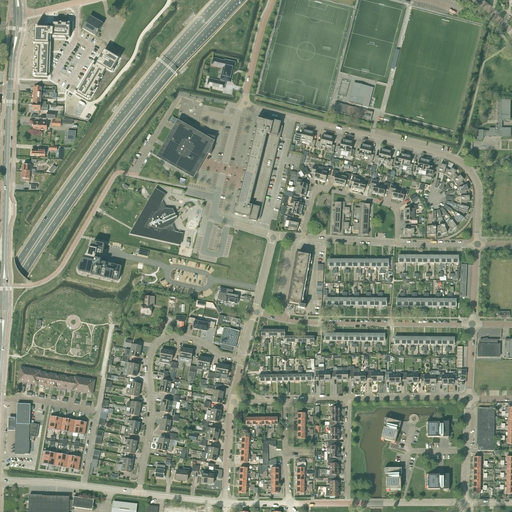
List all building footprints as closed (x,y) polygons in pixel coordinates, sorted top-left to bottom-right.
[(96,37),(103,24),(90,16),(82,30),(96,37)] [(35,26),(35,28),(34,44),(35,44),(35,49),(33,49),(33,52),(35,52),(34,56),(33,56),(33,60),(34,60),(34,65),(33,65),(33,68),(34,68),(34,73),(33,73),(33,76),(47,77),(48,37),(69,38),(69,23),(66,23),(66,24),(61,24),(61,23),(58,22),(58,24),(47,23),(47,28),(38,28),(38,27),(37,26),(36,26),(35,26)] [(79,52),(83,44),(78,41),(74,49),(79,52)] [(116,58),(104,50),(95,66),(93,65),(76,93),(88,100),(90,98),(89,97),(92,92),(93,93),(94,91),(93,90),(96,86),(97,86),(98,84),(98,83),(100,79),(101,79),(102,77),(101,76),(105,70),(112,73),(113,70),(112,70),(119,59),(119,58),(119,57),(118,57),(117,56),(116,58)] [(208,85),(223,89),(225,83),(224,83),(225,80),(230,81),(231,76),(232,76),(233,71),(235,63),(225,61),(225,62),(221,61),(217,60),(216,65),(220,66),(224,67),(221,79),(222,79),(221,82),(209,79),(208,85)] [(367,86),(354,83),(349,101),(349,103),(368,108),(370,99),(365,97),(367,86)] [(510,137),(510,128),(501,128),(502,120),(509,120),(510,100),(498,100),(498,125),(495,126),(495,129),(489,128),(489,131),(483,131),(474,130),(473,139),(483,139),(483,137),(501,137),(510,137)] [(335,102),(333,111),(371,121),(373,112),(335,102)] [(170,122),(175,125),(178,120),(173,117),(170,122)] [(257,119),(233,214),(249,218),(249,220),(256,222),(257,218),(260,219),(283,126),(280,126),(281,122),(273,120),(273,123),(257,119)] [(189,171),(192,173),(203,153),(211,155),(215,137),(199,133),(198,137),(191,133),(191,132),(190,132),(194,126),(184,120),(180,126),(180,125),(179,127),(168,145),(166,148),(162,156),(189,171)] [(33,130),(37,130),(37,132),(42,132),(42,131),(46,131),(47,123),(41,123),(41,124),(34,123),(33,130)] [(301,146),(302,142),(306,142),(309,131),(305,131),(303,130),(302,135),(296,133),(294,141),(297,142),(296,145),(301,146)] [(75,141),(76,131),(68,131),(68,134),(69,134),(69,139),(75,139),(75,141)] [(309,131),(306,142),(309,143),(309,146),(314,148),(316,141),(313,140),(314,133),(312,133),(312,132),(309,131)] [(322,146),(325,147),(328,136),(324,135),(324,136),(322,135),(320,142),(317,141),(316,148),(321,149),(322,146)] [(328,136),(325,147),(329,148),(328,151),(333,152),(335,146),(332,145),(334,138),(332,138),(332,137),(328,136)] [(341,151),(345,152),(348,141),(344,140),(344,141),(342,140),(340,147),(337,146),(335,153),(340,154),(341,151)] [(348,141),(345,152),(348,153),(348,156),(353,157),(354,151),(352,150),(353,143),(351,142),(348,141)] [(364,157),(367,146),(363,145),(361,145),(359,152),(356,151),(355,158),(360,159),(361,156),(364,157)] [(371,147),(367,146),(364,157),(368,158),(367,161),(372,162),(374,155),(371,155),(373,148),(371,147)] [(45,150),(45,149),(39,149),(39,150),(32,150),(32,155),(39,156),(39,157),(45,157),(45,150)] [(380,161),(384,162),(386,151),(383,150),(382,150),(380,150),(379,156),(376,156),(374,164),(379,165),(380,161)] [(386,151),(384,162),(387,162),(386,166),(391,167),(393,160),(390,159),(392,152),(390,152),(390,151),(386,151)] [(400,154),(399,158),(398,161),(395,161),(393,168),(398,170),(399,165),(403,166),(406,155),(402,154),(402,155),(400,154)] [(406,155),(403,166),(407,167),(405,171),(411,173),(413,165),(410,164),(411,157),(409,157),(409,156),(406,155)] [(419,170),(422,171),(425,160),(421,159),(421,160),(419,159),(418,166),(415,165),(413,172),(418,173),(419,170)] [(425,160),(422,171),(426,172),(425,176),(430,178),(432,170),(429,169),(431,162),(429,161),(425,160)] [(438,173),(444,175),(444,174),(446,176),(447,176),(450,171),(446,168),(446,166),(442,165),(440,165),(438,173)] [(317,166),(316,167),(314,166),(312,172),(315,172),(314,179),(319,180),(322,171),(322,167),(317,166)] [(325,171),(322,171),(319,180),(325,182),(327,175),(330,176),(332,168),(326,167),(325,171)] [(446,176),(451,179),(452,179),(453,181),(458,177),(455,174),(456,171),(452,169),(452,170),(451,169),(450,171),(447,176),(446,176)] [(333,184),(339,185),(341,175),(338,175),(338,171),(333,170),(332,177),(335,177),(333,184)] [(34,175),(34,172),(23,172),(22,179),(26,179),(25,182),(29,182),(30,175),(34,175)] [(341,175),(339,185),(345,187),(346,180),(349,181),(351,174),(346,173),(345,176),(341,175)] [(358,190),(361,180),(357,179),(358,176),(353,175),(351,181),(354,182),(352,188),(358,190)] [(453,181),(457,186),(458,188),(464,186),(462,182),(464,180),(461,176),(461,177),(460,176),(458,177),(453,181)] [(364,181),(361,180),(358,190),(364,191),(366,185),(369,186),(370,179),(365,178),(364,181)] [(297,179),(297,182),(295,188),(294,187),(294,188),(307,191),(308,185),(302,183),(303,180),(297,179)] [(373,189),(372,193),(378,195),(380,185),(376,184),(377,181),(372,180),(370,189),(373,189)] [(384,186),(380,185),(378,195),(384,196),(385,190),(388,190),(390,184),(384,183),(384,186)] [(397,186),(392,184),(389,193),(392,194),(391,198),(397,199),(399,190),(396,189),(397,186)] [(458,188),(460,194),(461,196),(466,196),(466,191),(469,191),(467,186),(466,187),(466,185),(464,186),(458,188)] [(294,188),(293,191),(292,196),(298,198),(299,195),(306,197),(307,191),(294,188)] [(165,209),(162,202),(166,195),(155,189),(130,234),(180,245),(183,234),(175,232),(172,225),(177,219),(173,209),(165,209)] [(399,190),(397,199),(403,201),(404,194),(407,195),(409,190),(405,189),(405,191),(399,190)] [(461,196),(460,196),(461,202),(460,205),(466,207),(467,202),(470,202),(469,198),(469,196),(466,196),(461,196)] [(292,208),(302,210),(304,204),(297,203),(298,200),(291,198),(290,203),(293,204),(292,208)] [(336,208),(336,210),(350,211),(350,208),(345,207),(345,202),(340,202),(340,203),(335,203),(335,208),(336,208)] [(355,208),(354,211),(368,212),(368,210),(369,210),(370,205),(365,204),(365,203),(360,203),(360,208),(355,208)] [(460,205),(458,211),(457,213),(462,217),(462,216),(464,212),(467,213),(468,209),(468,207),(466,207),(460,205)] [(404,209),(404,215),(414,215),(414,209),(416,209),(416,206),(411,206),(411,209),(404,209)] [(301,216),(302,210),(292,208),(292,211),(288,211),(287,216),(294,217),(294,214),(301,216)] [(350,211),(336,210),(336,212),(335,212),(335,218),(344,218),(344,215),(349,215),(350,211)] [(359,215),(359,219),(368,220),(369,214),(368,214),(368,212),(354,211),(354,215),(359,215)] [(464,218),(462,216),(462,217),(457,213),(453,218),(454,218),(452,220),(451,220),(455,224),(459,221),(461,223),(463,219),(464,218)] [(414,215),(404,215),(404,221),(411,221),(411,224),(417,224),(417,219),(414,219),(414,215)] [(297,230),(299,224),(292,222),(293,219),(287,218),(286,221),(289,221),(288,227),(292,228),(292,229),(296,230),(297,229),(297,230)] [(335,223),(335,226),(349,226),(349,223),(344,222),(344,218),(335,218),(334,223),(335,223)] [(354,223),(353,227),(367,227),(367,225),(368,225),(368,220),(359,219),(359,223),(354,223)] [(451,220),(447,223),(452,230),(456,228),(455,227),(457,226),(455,224),(451,220),(452,220),(451,220)] [(446,233),(445,233),(447,232),(444,224),(438,226),(436,226),(436,232),(440,232),(441,234),(446,233)] [(349,226),(335,226),(335,227),(334,227),(333,233),(338,233),(338,234),(343,235),(343,230),(348,230),(349,226)] [(404,229),(404,235),(405,235),(405,236),(410,236),(410,235),(414,235),(414,229),(417,229),(417,226),(411,226),(411,229),(404,229)] [(436,226),(430,226),(426,226),(426,232),(430,232),(430,235),(434,235),(434,232),(436,232),(436,226)] [(367,227),(353,227),(353,230),(359,230),(358,235),(363,236),(364,235),(368,235),(368,229),(367,229),(367,227)] [(78,269),(78,270),(78,271),(79,272),(79,273),(80,273),(81,273),(116,281),(118,276),(120,277),(121,268),(122,268),(122,267),(121,267),(121,266),(120,266),(109,264),(108,266),(106,266),(107,260),(102,259),(105,246),(105,245),(104,245),(104,244),(95,242),(94,242),(94,243),(93,243),(92,243),(92,244),(81,263),(79,267),(78,268),(78,269)] [(305,305),(304,305),(313,255),(299,253),(290,303),(300,305),(300,308),(305,309),(305,305)] [(217,300),(225,301),(237,304),(239,295),(231,294),(231,290),(221,288),(220,288),(217,300)] [(142,306),(141,313),(146,313),(146,314),(151,315),(151,306),(154,306),(154,297),(145,296),(145,303),(146,303),(146,306),(142,306)] [(189,318),(188,324),(194,325),(193,329),(200,331),(202,321),(189,318)] [(202,321),(200,331),(207,332),(208,328),(214,329),(215,324),(202,321)] [(220,344),(232,347),(235,347),(239,331),(224,327),(220,344)] [(291,343),(291,336),(285,336),(285,330),(279,330),(279,337),(281,337),(281,336),(285,336),(284,343),(287,343),(291,343)] [(500,339),(480,339),(480,344),(478,344),(478,357),(499,357),(499,345),(497,345),(497,340),(500,340),(500,339)] [(181,348),(179,357),(178,362),(180,363),(180,362),(184,362),(187,348),(183,348),(183,349),(181,348)] [(192,359),(191,359),(193,350),(191,350),(191,349),(187,348),(184,362),(184,363),(185,363),(185,362),(189,363),(189,364),(188,364),(191,365),(192,359)] [(129,356),(128,356),(129,356),(130,356),(139,358),(139,356),(140,356),(141,352),(131,350),(130,353),(127,353),(126,356),(123,355),(122,358),(128,360),(129,356)] [(199,357),(197,366),(197,367),(193,366),(192,372),(195,373),(196,369),(202,370),(205,357),(201,357),(199,357)] [(210,368),(209,368),(211,359),(209,359),(209,358),(205,357),(202,370),(209,371),(210,368)] [(138,367),(139,365),(130,363),(128,362),(128,360),(122,358),(122,361),(125,362),(124,368),(138,371),(139,367),(138,367)] [(215,373),(212,373),(210,379),(213,379),(214,376),(217,377),(218,376),(218,374),(222,374),(223,365),(219,364),(219,365),(217,364),(216,373),(215,373)] [(227,380),(227,376),(229,366),(227,366),(227,365),(223,365),(222,374),(221,379),(227,380)] [(306,374),(306,381),(312,381),(312,380),(314,380),(314,377),(314,369),(314,367),(312,367),(312,370),(308,370),(308,374),(306,374)] [(318,377),(319,381),(324,380),(324,371),(324,367),(315,367),(315,369),(314,369),(314,377),(315,377),(315,378),(318,377)] [(336,377),(336,380),(342,380),(342,368),(336,368),(336,367),(333,367),(333,370),(333,377),(336,377)] [(342,380),(348,380),(348,377),(351,377),(351,367),(347,367),(347,368),(342,368),(342,380)] [(359,373),(359,369),(354,369),(354,367),(351,367),(351,377),(351,379),(354,379),(354,382),(360,382),(359,373)] [(20,368),(18,382),(38,385),(40,372),(40,371),(20,368)] [(123,375),(120,374),(120,377),(126,378),(126,375),(136,377),(137,375),(138,371),(124,368),(123,375)] [(365,369),(365,370),(365,373),(359,373),(360,382),(365,382),(365,379),(368,379),(368,370),(368,369),(365,369)] [(324,380),(330,380),(330,377),(333,377),(333,370),(330,370),(330,371),(324,371),(324,380)] [(374,370),(371,370),(368,370),(368,379),(371,379),(371,382),(377,382),(377,372),(374,372),(374,370)] [(389,380),(389,383),(395,383),(395,374),(391,374),(391,372),(386,372),(386,370),(380,370),(380,372),(377,372),(377,382),(383,382),(383,378),(386,378),(386,380),(389,380)] [(430,385),(436,385),(436,382),(439,382),(439,372),(439,371),(430,371),(430,376),(430,385)] [(40,372),(38,385),(73,391),(75,378),(40,372)] [(421,380),(421,373),(421,372),(418,373),(418,374),(413,374),(413,383),(418,383),(418,380),(421,380)] [(442,381),(442,385),(448,384),(447,375),(444,375),(444,372),(439,372),(439,382),(442,381)] [(395,383),(401,383),(401,380),(404,380),(404,373),(400,373),(400,374),(395,374),(395,383)] [(407,380),(407,383),(413,383),(413,374),(406,374),(406,373),(404,373),(404,380),(407,380)] [(424,382),(424,385),(430,385),(430,376),(424,376),(424,373),(421,373),(421,380),(421,382),(424,382)] [(448,384),(453,384),(453,381),(456,381),(456,374),(453,374),(453,375),(447,375),(448,384)] [(75,377),(75,378),(73,391),(72,391),(92,395),(95,381),(75,377)] [(170,388),(174,389),(174,384),(171,384),(171,382),(162,380),(162,382),(161,382),(160,386),(170,388)] [(130,389),(140,391),(141,387),(140,386),(141,384),(128,382),(128,385),(131,385),(130,389)] [(139,395),(140,391),(130,389),(130,393),(127,392),(126,395),(138,397),(139,395)] [(162,402),(161,406),(175,408),(177,402),(179,403),(179,400),(173,399),(173,402),(163,400),(162,402)] [(129,401),(128,404),(127,404),(127,408),(131,408),(141,410),(141,406),(141,404),(129,401)] [(17,404),(16,454),(29,454),(29,436),(37,437),(39,425),(30,423),(30,405),(17,404)] [(178,419),(179,416),(174,415),(175,408),(161,406),(160,410),(161,410),(160,412),(169,413),(169,416),(173,417),(172,418),(178,419)] [(140,414),(141,410),(131,408),(130,412),(127,411),(126,414),(138,417),(139,414),(140,414)] [(340,408),(337,408),(329,408),(329,411),(330,411),(330,416),(340,417),(340,408)] [(479,408),(479,417),(494,417),(494,408),(479,408)] [(208,424),(209,422),(209,421),(219,423),(219,421),(220,421),(221,417),(211,415),(207,415),(206,421),(203,420),(202,423),(208,424)] [(54,430),(56,417),(50,416),(48,429),(54,430)] [(336,422),(340,422),(340,417),(330,416),(330,422),(329,422),(329,425),(336,425),(336,422)] [(60,431),(63,418),(56,417),(54,430),(60,431)] [(479,417),(478,425),(494,425),(494,417),(479,417)] [(66,432),(69,419),(63,418),(60,431),(66,432)] [(400,428),(401,422),(400,422),(386,418),(384,423),(387,424),(386,427),(384,427),(381,439),(387,440),(395,443),(398,431),(397,431),(398,427),(400,428)] [(73,433),(75,420),(69,419),(66,432),(73,433)] [(79,434),(81,421),(75,420),(73,433),(79,434)] [(129,427),(139,429),(140,425),(139,425),(140,423),(128,420),(127,423),(130,424),(129,427)] [(79,434),(85,435),(87,422),(81,421),(79,434)] [(449,438),(448,422),(443,422),(443,424),(439,424),(439,422),(427,423),(427,437),(439,437),(439,436),(443,436),(443,438),(449,438)] [(207,427),(208,424),(202,423),(202,426),(206,427),(205,433),(206,434),(219,436),(220,432),(219,432),(219,430),(210,428),(207,427)] [(339,434),(340,428),(336,428),(336,425),(329,425),(328,425),(328,431),(330,431),(330,434),(339,434)] [(478,425),(478,433),(494,434),(494,425),(478,425)] [(129,427),(129,428),(125,427),(124,436),(128,437),(129,434),(137,436),(138,433),(138,434),(139,429),(129,427)] [(478,433),(478,442),(494,442),(494,434),(478,433)] [(207,440),(208,440),(217,442),(217,440),(218,440),(219,436),(206,434),(205,440),(201,439),(200,442),(206,443),(207,440)] [(336,440),(339,440),(339,434),(330,434),(327,434),(327,440),(327,443),(328,443),(336,443),(336,440)] [(168,440),(159,438),(159,440),(158,440),(158,444),(172,447),(174,440),(175,441),(176,438),(170,436),(170,439),(168,439),(168,440)] [(126,446),(136,448),(137,444),(136,444),(137,442),(125,439),(124,442),(127,443),(126,446)] [(494,442),(478,442),(478,451),(493,451),(494,442)] [(339,452),(339,446),(336,446),(336,443),(328,443),(328,448),(327,448),(327,452),(339,452)] [(157,450),(171,452),(172,447),(158,444),(157,448),(158,448),(157,450)] [(136,452),(136,448),(126,446),(126,450),(123,449),(122,452),(134,454),(135,452),(136,452)] [(42,464),(48,465),(50,452),(44,451),(42,464)] [(48,465),(54,466),(56,453),(50,452),(48,465)] [(217,459),(218,455),(208,453),(208,454),(201,452),(201,453),(203,457),(203,459),(200,458),(199,461),(205,463),(206,459),(216,461),(216,459),(217,459)] [(336,458),(339,458),(339,452),(327,452),(327,460),(328,460),(336,461),(336,458)] [(54,466),(60,467),(63,454),(56,453),(54,466)] [(60,467),(66,468),(69,455),(63,454),(60,467)] [(73,469),(75,456),(69,455),(66,468),(73,469)] [(79,470),(81,458),(75,456),(73,469),(79,470)] [(123,465),(133,467),(133,463),(133,462),(133,460),(121,458),(120,461),(123,461),(123,465)] [(339,469),(339,464),(336,464),(336,461),(328,460),(328,466),(330,466),(330,469),(339,469)] [(297,468),(297,474),(305,474),(305,472),(305,468),(306,468),(306,463),(305,462),(299,462),(298,463),(298,466),(300,467),(300,468),(297,468)] [(132,471),(133,467),(123,465),(122,469),(119,468),(118,471),(131,473),(131,471),(132,471)] [(156,469),(155,477),(163,478),(165,471),(163,470),(164,468),(158,467),(157,470),(156,469)] [(189,472),(190,469),(183,468),(182,471),(181,481),(185,481),(187,481),(188,472),(189,472)] [(401,474),(401,468),(385,468),(386,474),(388,474),(388,477),(386,477),(386,490),(401,490),(401,477),(400,477),(400,474),(401,474)] [(336,475),(339,475),(339,469),(330,469),(330,475),(329,475),(329,478),(336,478),(336,475)] [(443,490),(449,490),(449,474),(443,474),(443,476),(439,476),(439,475),(427,475),(427,489),(440,489),(440,488),(443,488),(443,490)] [(339,487),(339,481),(336,481),(336,478),(329,478),(328,478),(328,484),(330,484),(330,487),(339,487)] [(336,493),(339,493),(339,487),(330,487),(326,487),(326,496),(336,496),(336,493)] [(73,501),(69,501),(69,497),(29,496),(28,511),(68,511),(69,511),(73,511),(72,507),(92,510),(94,500),(74,497),(73,501)] [(135,511),(137,504),(113,501),(111,511),(135,511)]
